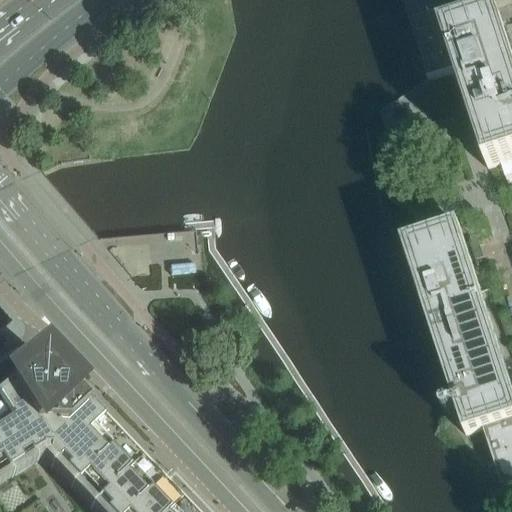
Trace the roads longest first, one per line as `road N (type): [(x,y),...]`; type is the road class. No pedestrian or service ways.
road 1 (unclassified): [(278,511),(0,194)]
road 2 (unclassified): [(0,253),(237,511)]
road 3 (secondary): [(0,87),(104,0)]
